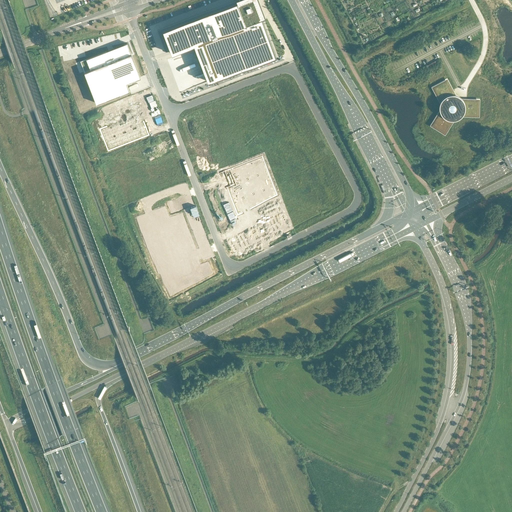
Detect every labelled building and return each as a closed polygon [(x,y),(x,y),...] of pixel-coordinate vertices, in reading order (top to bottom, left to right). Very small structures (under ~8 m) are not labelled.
[(239,0),(162,29),(171,53),(194,45),(208,82),(276,56),(262,18),(263,17),(256,0),(239,0)] [(87,60),(82,61),(86,71),(84,71),(97,103),(130,90),(127,82),(141,77),(130,50),(127,43),(118,48),(113,49),(110,50),(111,50),(107,52),(106,50),(86,58),(87,60)] [(455,94),(453,94),(446,80),(433,87),(441,101),(440,102),(439,104),(439,106),(439,108),(440,110),(440,112),(432,125),(444,132),(453,120),(454,119),(456,119),(458,118),(460,117),(461,116),(462,114),(477,115),(478,100),(463,100),(462,98),(460,97),(459,96),(457,95),(455,94)] [(109,125),(99,129),(108,151),(149,135),(142,116),(142,117),(136,103),(105,115),(109,125)] [(221,172),(226,187),(227,187),(238,216),(244,231),(242,232),(229,238),(234,247),(233,248),(236,253),(237,253),(288,227),(281,212),(280,212),(252,226),(245,213),(244,213),(244,212),(277,195),(262,156),(224,171),(221,172)] [(165,204),(134,216),(156,273),(157,273),(161,284),(169,299),(215,274),(209,258),(202,261),(200,256),(201,256),(183,210),(169,215),(165,204)]
